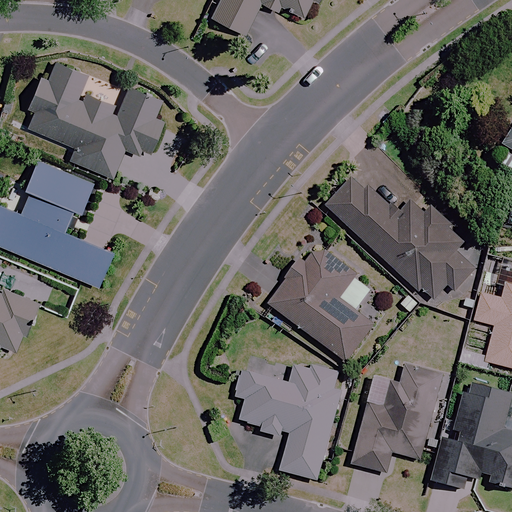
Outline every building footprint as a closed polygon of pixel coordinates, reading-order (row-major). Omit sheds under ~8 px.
[(318,5),(319,0),(217,0),(208,21),(244,37),(258,6),(278,15),(281,9),(304,19),(311,2),(318,5)] [(127,89),(117,115),(108,112),(110,106),(78,94),(86,75),(54,63),(47,82),(39,79),(28,109),(34,111),(27,131),(73,150),(68,163),(111,180),(119,160),(144,169),(162,122),(153,119),(160,102),(127,89)] [(511,128),(501,145),(511,151),(511,128)] [(79,214),(92,185),(36,161),(23,192),(28,194),(20,214),(0,206),(0,247),(79,281),(75,291),(92,298),(111,253),(63,233),(72,212),(79,215),(79,214)] [(399,218),(353,177),(325,209),(430,304),(444,289),(451,295),(473,271),(451,251),(462,238),(417,198),(399,218)] [(319,248),(307,263),(298,256),(281,278),(286,281),(267,305),(345,364),(373,328),(354,313),(372,289),(319,248)] [(511,283),(505,282),(500,300),(481,294),(473,322),(493,328),(484,362),(511,370),(511,283)] [(0,348),(16,355),(24,335),(27,336),(41,305),(31,301),(2,289),(0,292),(0,348)] [(260,434),(281,439),(283,433),(288,435),(285,445),(278,472),(315,482),(338,400),(334,387),(337,374),(316,368),(314,373),(292,367),(291,371),(277,367),(245,358),(234,398),(245,400),(239,422),(261,428),(260,434)] [(441,376),(403,366),(398,385),(389,383),(382,409),(368,406),(352,466),(386,475),(391,454),(419,461),(441,376)] [(511,396),(466,385),(451,444),(441,441),(430,483),(470,493),(473,481),(511,491),(511,421),(505,420),(511,396)]
